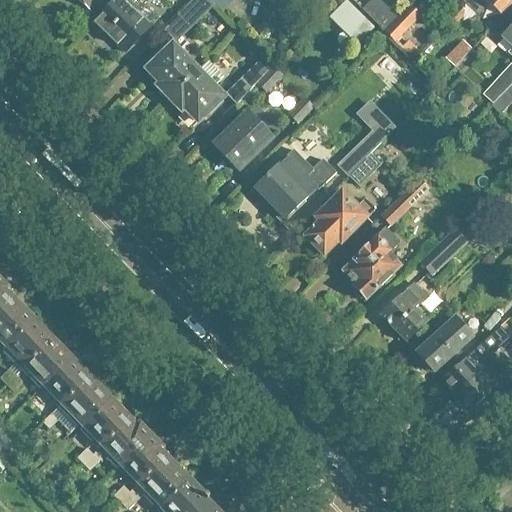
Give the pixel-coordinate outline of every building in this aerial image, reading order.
[(76,0),(89,12),(101,0),(76,0)] [(114,0),(93,23),(125,54),(128,50),(125,47),(148,24),(151,27),(152,26),(150,24),(156,18),(143,5),(147,0),(114,0)] [(186,33),(212,6),(205,0),(193,0),(164,31),(166,33),(176,43),(186,33)] [(205,0),(212,6),(221,14),(235,0),(205,0)] [(462,0),(461,2),(478,17),(487,6),(498,15),(511,0),(462,0)] [(447,29),(464,11),(457,5),(441,24),(447,29)] [(352,49),(369,31),(341,6),(325,24),(352,49)] [(403,33),(419,17),(408,7),(384,33),(394,43),(403,33)] [(511,26),(501,38),(511,47),(507,54),(511,58),(511,26)] [(461,40),(444,58),(454,67),(471,50),(461,40)] [(168,100),(197,71),(172,45),(146,71),(159,84),(156,87),(158,90),(158,93),(162,98),(166,98),(168,100)] [(236,105),(251,90),(256,85),(256,84),(271,68),(261,59),(225,95),(236,105)] [(180,112),(183,109),(197,123),(223,98),(212,87),(221,78),(206,63),(197,71),(168,100),(170,102),(170,105),(174,110),(178,110),(180,112)] [(492,104),(511,82),(511,66),(510,65),(482,95),(492,104)] [(256,85),(265,93),(282,77),(272,68),(271,69),(271,68),(256,84),(256,85)] [(499,115),(511,101),(511,86),(491,108),(499,115)] [(304,99),(287,115),(297,125),(313,108),(304,99)] [(237,171),(270,139),(246,114),(213,147),(237,171)] [(354,150),(338,165),(349,176),(370,155),(376,149),(366,138),(355,149),(354,150)] [(293,150),(253,189),(273,209),(270,212),(281,223),(303,202),(317,189),(318,189),(335,172),(323,160),(312,170),(293,150)] [(359,188),(381,166),(370,155),(349,176),(350,177),(349,178),(359,188)] [(419,179),(380,218),(390,228),(429,190),(419,179)] [(340,246),(366,220),(365,219),(373,211),(363,200),(357,206),(342,191),(313,219),(317,223),(313,228),(312,228),(307,232),(308,233),(303,238),(307,243),(305,249),(312,256),(318,254),(322,258),(337,243),(340,246)] [(446,261),(465,243),(452,230),(433,248),(446,261)] [(365,302),(400,267),(388,255),(398,246),(384,231),(349,265),(349,264),(344,269),(344,270),(341,273),(354,286),(352,288),(354,290),(354,294),(359,300),(362,299),(365,302)] [(415,283),(413,285),(380,317),(404,343),(430,317),(419,305),(427,297),(423,293),(432,284),(426,277),(417,286),(415,283)] [(0,310),(11,299),(10,298),(13,295),(0,281),(0,310)] [(0,347),(33,316),(21,303),(18,306),(11,299),(0,310),(0,347)] [(9,370),(15,376),(21,371),(52,341),(45,335),(48,332),(36,319),(2,351),(15,365),(9,370)] [(433,374),(471,340),(454,321),(416,355),(433,374)] [(486,368),(482,363),(509,339),(499,328),(440,381),(455,397),(485,369),(486,368)] [(32,376),(42,387),(73,357),(61,345),(58,348),(52,341),(21,371),(29,379),(32,376)] [(52,402),(27,426),(34,433),(43,424),(42,423),(88,379),(81,372),(85,369),(73,357),(42,387),(52,397),(49,400),(52,402)] [(500,367),(491,376),(499,385),(508,377),(500,367)] [(469,412),(499,385),(491,376),(485,369),(455,397),(469,412)] [(0,379),(5,386),(15,377),(15,376),(9,370),(0,378),(0,379)] [(11,392),(21,383),(15,377),(5,386),(11,392)] [(48,430),(57,421),(70,434),(110,395),(98,383),(95,386),(88,379),(42,423),(43,424),(48,430)] [(98,450),(129,421),(122,414),(125,411),(113,399),(80,431),(98,450)] [(119,465),(120,466),(150,437),(133,419),(130,423),(129,421),(98,450),(93,456),(98,462),(100,464),(109,455),(119,465)] [(0,433),(0,452),(2,455),(0,456),(4,459),(5,458),(15,449),(0,433)] [(163,456),(166,453),(150,437),(120,466),(130,476),(126,479),(135,488),(165,459),(163,456)] [(83,465),(92,455),(86,449),(77,458),(82,464),(83,465)] [(89,471),(98,462),(93,456),(92,455),(83,465),(89,471)] [(156,504),(186,476),(174,463),(172,465),(165,459),(135,488),(129,494),(120,503),(127,510),(145,492),(156,504)] [(162,511),(185,511),(204,494),(186,476),(156,504),(160,508),(159,508),(162,511)] [(129,494),(122,487),(113,496),(120,503),(129,494)] [(217,511),(215,510),(217,508),(204,494),(185,511),(217,511)] [(56,504),(63,511),(78,511),(65,496),(56,504)]
